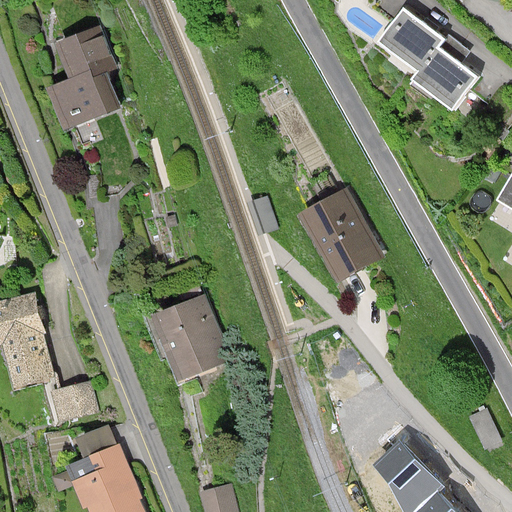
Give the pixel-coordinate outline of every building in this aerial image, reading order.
[(415,73),(410,80),(452,111),(476,77),(438,50),(445,40),(401,9),(375,45),(415,73)] [(47,42),(60,78),(86,70),(89,78),(107,72),(115,69),(103,35),(97,36),(93,26),(47,42)] [(60,78),(39,85),(54,129),(118,107),(107,72),(89,78),(86,70),(60,78)] [(511,156),(511,155),(484,201),(511,216),(511,156)] [(343,190),(296,216),(334,284),(381,258),(343,190)] [(281,228),(270,197),(253,203),(264,234),(281,228)] [(33,290),(0,297),(0,356),(6,386),(52,376),(33,290)] [(204,296),(146,316),(169,378),(226,358),(204,296)] [(43,392),(53,423),(99,408),(89,378),(43,392)] [(472,417),(492,448),(506,439),(485,408),(472,417)] [(74,454),(52,462),(56,471),(45,476),(52,493),(70,486),(80,511),(140,511),(136,501),(137,496),(106,418),(66,434),(74,454)] [(442,488),(400,442),(373,467),(389,484),(403,511),(415,511),(437,492),(442,488)] [(209,511),(241,511),(233,480),(203,488),(209,511)] [(457,511),(437,492),(415,511),(457,511)]
